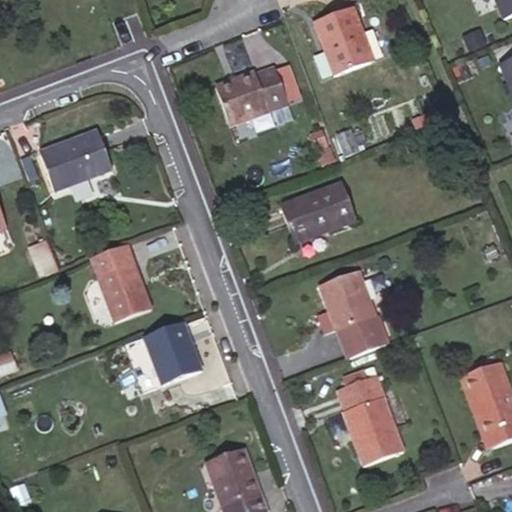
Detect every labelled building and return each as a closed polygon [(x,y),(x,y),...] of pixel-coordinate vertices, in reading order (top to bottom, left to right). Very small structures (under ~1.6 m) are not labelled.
[(511,0),(493,0),(504,24),(511,20),(511,0)] [(374,62),(354,7),(313,22),(334,77),(374,62)] [(511,61),(499,67),(511,98),(511,61)] [(215,88),(229,128),(288,108),(274,68),(255,75),(255,74),(215,88)] [(443,120),(438,109),(423,113),(427,125),(443,120)] [(358,149),(349,127),(335,133),(343,154),(358,149)] [(326,145),(322,130),(310,134),(315,148),(326,145)] [(112,170),(97,131),(38,153),(54,192),(112,170)] [(355,222),(340,184),(280,205),(292,240),(319,230),(320,234),(355,222)] [(294,243),(320,234),(319,230),(292,240),(294,243)] [(31,248),(36,276),(54,273),(48,244),(31,248)] [(489,261),(499,256),(493,245),(483,250),(489,261)] [(151,310),(127,246),(90,259),(115,324),(151,310)] [(336,332),(376,318),(358,272),(319,286),(328,312),(318,316),(325,334),(336,331),(336,332)] [(376,318),(339,332),(349,359),(386,345),(376,318)] [(201,373),(183,323),(143,338),(162,387),(201,373)] [(511,441),(511,394),(500,363),(459,378),(470,405),(476,403),(493,449),(511,441)] [(341,378),(345,387),(367,379),(363,370),(341,378)] [(403,454),(375,377),(338,390),(346,412),(343,413),(363,468),(403,454)] [(486,451),(493,449),(476,403),(470,405),(486,451)] [(265,511),(243,450),(206,464),(222,511),(265,511)]
